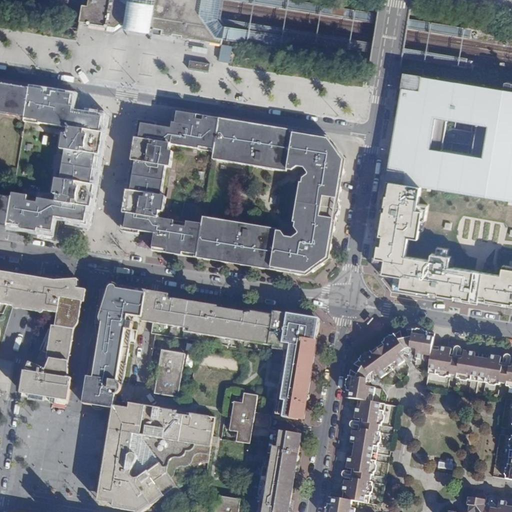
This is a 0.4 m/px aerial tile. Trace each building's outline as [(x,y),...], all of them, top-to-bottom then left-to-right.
[(88,0),(89,3),(88,6),(82,5),(79,21),(87,22),(87,23),(88,23),(88,24),(89,24),(90,24),(90,23),(92,23),(97,24),(105,25),(105,26),(106,26),(107,26),(108,26),(109,26),(108,30),(110,30),(115,31),(117,31),(118,31),(120,30),(122,29),(123,28),(123,23),(125,24),(138,25),(139,26),(151,27),(156,28),(160,34),(168,35),(190,38),(204,41),(216,43),(222,43),(223,38),(224,38),(230,39),(232,28),(222,26),(217,19),(220,0),(88,0)] [(208,72),(209,63),(189,62),(188,70),(208,72)] [(511,82),(505,82),(504,89),(422,76),(423,70),(401,66),(401,72),(400,73),(404,73),(403,78),(406,79),(405,87),(402,87),(388,170),(395,170),(395,174),(388,173),(387,181),(421,186),(511,201),(511,82)] [(0,96),(8,91),(7,90),(9,85),(0,83),(0,96)] [(21,224),(20,230),(53,235),(56,218),(71,220),(70,223),(89,226),(90,215),(96,183),(99,165),(100,156),(105,127),(107,115),(89,112),(88,115),(73,113),(76,95),(30,88),(30,94),(69,100),(66,114),(72,116),(88,118),(95,119),(94,122),(97,125),(99,125),(90,181),(85,216),(80,219),(72,218),(71,218),(56,215),(50,214),(48,226),(45,228),(21,224)] [(0,113),(26,118),(30,94),(7,90),(8,91),(0,96),(0,113)] [(69,100),(30,94),(26,118),(25,121),(35,123),(64,127),(66,114),(69,100)] [(221,119),(175,112),(172,129),(157,127),(157,124),(144,121),(140,121),(139,124),(137,133),(135,146),(133,160),(131,175),(128,192),(122,232),(140,235),(140,231),(155,234),(153,252),(185,257),(186,250),(160,247),(165,219),(159,218),(158,218),(156,231),(130,227),(128,225),(144,127),(173,132),(178,133),(180,118),(220,124),(221,119)] [(88,118),(72,116),(70,128),(69,128),(68,135),(64,134),(61,150),(66,151),(61,180),(57,179),(54,194),(58,195),(57,202),(58,202),(56,215),(71,218),(72,218),(80,219),(85,216),(90,181),(99,125),(97,125),(94,122),(95,119),(88,118)] [(220,125),(220,124),(180,118),(178,133),(176,146),(199,149),(215,152),(220,125)] [(226,126),(220,125),(215,152),(214,160),(220,161),(226,126)] [(268,133),(226,126),(220,161),(288,172),(288,170),(293,171),(298,167),(305,168),(309,174),(309,176),(304,179),(304,181),(303,184),(301,183),(296,215),(295,223),(296,223),(295,229),(300,233),(299,235),(294,239),(287,238),(283,233),(278,232),(278,230),(204,218),(203,225),(198,256),(307,274),(312,271),(313,273),(325,264),(324,262),(327,260),(328,259),(334,221),(334,220),(329,219),(330,212),(327,212),(328,205),(331,205),(333,199),(338,199),(339,190),(335,189),(336,181),(341,181),(345,161),(342,156),(343,155),(341,153),(334,142),(333,144),(329,139),(325,142),(302,138),(268,133)] [(171,144),(173,132),(144,127),(128,225),(130,227),(156,231),(158,218),(159,218),(160,212),(164,212),(167,197),(162,196),(167,167),(171,167),(174,152),(170,152),(171,145),(171,144)] [(511,266),(504,265),(502,275),(449,267),(451,257),(447,256),(448,250),(437,248),(436,254),(432,254),(431,261),(406,257),(409,237),(419,239),(422,220),(426,220),(428,205),(418,204),(421,186),(387,181),(373,263),(394,289),(511,308),(511,266)] [(8,227),(8,228),(20,230),(21,224),(19,217),(22,195),(13,194),(13,198),(8,227)] [(0,226),(8,228),(8,227),(13,198),(12,198),(0,195),(0,226)] [(19,217),(21,224),(45,228),(48,226),(50,214),(52,201),(36,199),(28,197),(29,196),(22,195),(19,217)] [(334,220),(334,221),(337,221),(341,199),(338,199),(333,199),(331,205),(328,205),(327,212),(330,212),(329,219),(334,220)] [(188,223),(165,219),(160,247),(186,250),(191,245),(194,223),(188,222),(188,223)] [(198,259),(198,256),(203,225),(194,223),(191,245),(186,250),(185,257),(198,259)] [(0,272),(0,304),(7,306),(13,307),(14,307),(16,309),(17,310),(27,312),(36,313),(41,314),(43,313),(45,312),(58,314),(56,327),(52,326),(47,359),(51,359),(47,370),(30,363),(26,372),(22,395),(69,402),(73,379),(69,378),(69,364),(74,330),(79,324),(82,302),(85,303),(87,290),(78,289),(77,287),(79,287),(78,280),(56,282),(43,280),(0,272)] [(106,291),(103,291),(96,329),(91,360),(90,364),(89,377),(84,405),(113,410),(114,409),(114,408),(114,407),(116,396),(117,396),(117,395),(118,395),(119,395),(120,394),(121,394),(121,393),(122,392),(122,391),(123,390),(133,323),(139,324),(140,318),(144,318),(148,291),(117,286),(110,285),(109,285),(109,286),(108,287),(107,287),(107,288),(107,289),(106,290),(106,291)] [(157,292),(148,291),(144,318),(143,322),(152,323),(190,329),(189,333),(269,347),(274,316),(252,313),(252,314),(218,308),(219,307),(169,299),(170,294),(157,292)] [(274,316),(269,347),(274,347),(273,350),(285,352),(277,403),(280,404),(278,414),(305,419),(321,319),(275,312),(274,316)] [(355,511),(356,509),(351,508),(352,501),(365,503),(366,496),(370,497),(372,483),(368,482),(370,474),(373,475),(374,472),(376,461),(372,461),(374,447),(378,447),(380,434),(376,433),(378,425),(381,426),(384,412),(380,411),(381,404),(369,402),(370,396),(374,396),(376,388),(367,387),(368,380),(370,376),(376,372),(381,379),(388,375),(385,371),(396,363),(398,367),(405,362),(400,355),(406,350),(410,349),(417,351),(415,359),(423,361),(424,356),(431,357),(429,370),(436,371),(435,376),(449,378),(450,373),(457,374),(457,379),(499,385),(500,381),(507,383),(507,387),(511,387),(511,366),(511,367),(500,366),(501,357),(489,355),(488,360),(475,357),(476,353),(464,351),(462,360),(450,358),(452,349),(440,347),(439,352),(432,350),(433,346),(434,338),(426,337),(427,333),(413,330),(412,337),(398,340),(395,335),(383,344),(385,347),(374,355),(372,351),(359,360),(363,366),(356,378),(349,377),(346,391),(351,392),(349,399),(362,401),(361,408),(356,407),(354,419),(363,420),(361,432),(353,430),(351,443),(355,443),(352,458),(348,457),(346,469),(355,470),(353,482),(344,481),(342,493),(347,493),(346,500),(333,498),(332,505),(328,505),(326,511),(355,511)] [(383,344),(372,351),(374,355),(385,347),(383,344)] [(159,365),(183,369),(185,354),(161,351),(159,365)] [(157,379),(181,383),(183,369),(159,365),(159,366),(157,379)] [(178,398),(181,383),(157,379),(155,394),(178,398)] [(255,412),(258,396),(245,394),(243,404),(234,403),(232,416),(271,422),(271,419),(270,415),(255,412)] [(109,436),(104,466),(102,481),(99,502),(114,505),(113,508),(135,511),(144,511),(182,485),(182,484),(182,482),(183,480),(185,478),(186,477),(189,476),(190,476),(193,476),(195,475),(197,473),(200,467),(202,465),(204,464),(208,464),(215,424),(213,423),(213,421),(210,420),(211,417),(198,415),(200,404),(164,398),(162,409),(130,404),(129,409),(114,407),(114,408),(114,409),(113,410),(112,420),(109,436)] [(271,425),(271,422),(232,416),(230,431),(238,433),(237,442),(251,444),(253,428),(268,430),(269,428),(271,425)] [(299,451),(302,437),(275,433),(273,445),(270,445),(266,468),(264,467),(259,496),(261,497),(258,511),(289,511),(293,489),(299,451)] [(511,511),(511,507),(506,506),(507,502),(500,501),(498,510),(491,508),(487,508),(485,505),(486,501),(482,495),(472,494),(468,511),(511,511)] [(239,511),(241,500),(220,496),(219,503),(213,502),(211,511),(239,511)]
